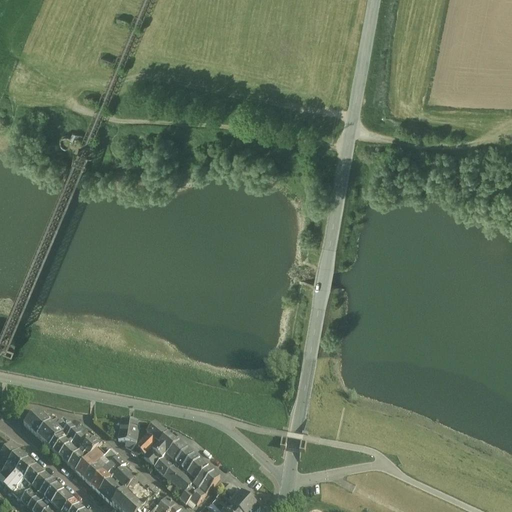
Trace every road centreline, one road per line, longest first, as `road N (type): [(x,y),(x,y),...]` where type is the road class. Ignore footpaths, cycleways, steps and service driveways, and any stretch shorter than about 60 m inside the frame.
road 1 (tertiary): [(376,0),(289,482)]
road 2 (unclassified): [(289,482),(207,422),(0,382)]
road 3 (track): [(348,151),(206,122),(45,108)]
road 4 (residential): [(186,511),(83,423),(31,410),(12,432)]
road 5 (track): [(351,129),(478,141),(511,134)]
